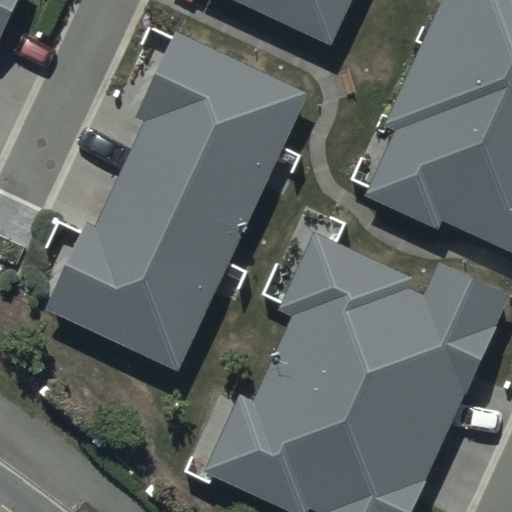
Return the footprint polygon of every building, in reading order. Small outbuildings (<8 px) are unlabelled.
[(0,0),(0,49),(22,0),(0,0)] [(230,0),(329,45),(350,0),(230,0)] [(396,132),(365,200),(437,231),(442,220),(511,251),(511,0),(438,0),(383,126),(396,132)] [(179,34),(45,313),(177,371),(305,95),(179,34)] [(311,237),(206,476),(288,511),(409,511),(504,298),(435,268),(427,287),(311,237)]
